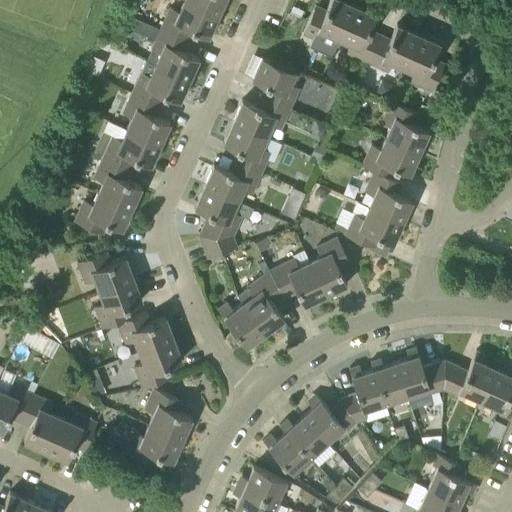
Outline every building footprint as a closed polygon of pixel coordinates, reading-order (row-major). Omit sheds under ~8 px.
[(160,28),(183,38),(188,28),(208,36),(217,15),(184,0),(183,0),(179,11),(170,7),(160,28)] [(184,0),(217,15),(224,0),(184,0)] [(327,33),(339,38),(354,5),(343,0),(329,0),(323,14),(313,10),(303,33),(324,42),(327,33)] [(377,39),(367,34),(376,14),(354,5),(339,38),(350,44),(346,52),(367,62),(377,39)] [(127,26),(138,31),(143,20),(132,15),(127,26)] [(392,62),(403,67),(418,33),(396,24),(388,43),(377,39),(367,62),(388,71),(392,62)] [(179,48),(183,38),(160,28),(151,48),(160,52),(155,64),(189,79),(198,57),(179,48)] [(418,33),(403,67),(414,72),(410,81),(431,90),(442,67),(431,63),(440,43),(418,33)] [(271,87),(266,97),(289,108),(299,87),(290,83),(295,71),(261,56),(251,78),(271,87)] [(132,92),(155,102),(159,92),(179,100),(189,79),(155,64),(150,75),(141,71),(132,92)] [(150,113),(155,102),(132,92),(122,113),(131,116),(126,128),(160,143),(170,121),(150,113)] [(289,108),(266,97),(262,108),(242,99),(232,120),(266,136),(271,124),(280,128),(289,108)] [(390,125),(385,136),(419,152),(428,130),(409,121),(414,110),(391,100),(381,121),(390,125)] [(223,142),(242,151),(238,161),(261,172),(270,151),(261,147),(266,136),(232,120),(223,142)] [(103,156),(126,166),(131,156),(150,165),(160,143),(126,128),(121,139),(112,135),(103,156)] [(419,152),(385,136),(380,148),(371,144),(362,165),(373,170),(374,169),(385,175),(389,165),(409,173),(419,152)] [(315,144),(310,156),(321,161),(326,149),(315,144)] [(126,166),(103,156),(94,177),(102,181),(97,192),(131,207),(141,185),(121,177),(126,166)] [(238,161),(233,172),(213,163),(204,185),(238,200),(243,189),(251,193),(261,172),(238,161)] [(368,206),(402,221),(412,199),(392,191),(397,180),(385,175),(374,169),(373,170),(364,191),(373,194),(368,206)] [(204,223),(199,235),(232,236),(241,215),(233,211),(238,200),(204,185),(194,206),(213,215),(209,225),(204,223)] [(292,186),(287,196),(301,202),(305,192),(292,186)] [(313,200),(318,201),(322,199),(324,195),(322,190),(317,189),(313,191),(311,195),(313,200)] [(131,207),(97,192),(92,203),(83,199),(74,220),(97,230),(102,220),(122,229),(131,207)] [(402,221),(368,206),(357,201),(352,212),(354,213),(345,234),(368,244),(373,234),(392,243),(402,221)] [(232,236),(199,235),(203,246),(208,244),(213,255),(236,246),(232,236)] [(347,259),(336,236),(316,246),(320,255),(309,260),(325,294),(346,284),(337,264),(347,259)] [(94,279),(99,291),(133,278),(125,255),(105,263),(101,252),(77,261),(85,283),(94,279)] [(303,304),(325,294),(309,260),(298,266),(294,258),(269,270),(282,292),(294,285),(303,304)] [(263,273),(269,270),(264,260),(258,264),(263,273)] [(265,331),(284,317),(271,300),(282,292),(269,270),(246,287),(252,294),(243,301),(265,331)] [(117,322),(126,318),(122,307),(142,300),(133,278),(99,291),(103,302),(94,306),(102,327),(117,322)] [(233,309),(227,301),(218,308),(246,346),(265,331),(243,301),(233,309)] [(134,339),(139,351),(173,338),(165,316),(145,323),(141,312),(126,318),(117,322),(125,343),(134,339)] [(54,355),(61,343),(50,337),(43,350),(54,355)] [(173,338),(139,351),(143,362),(134,366),(142,387),(166,378),(162,367),(182,360),(173,338)] [(443,388),(445,359),(422,366),(417,350),(407,353),(408,356),(396,360),(407,395),(429,388),(430,392),(438,389),(443,388)] [(445,359),(443,388),(457,394),(458,390),(479,399),(494,367),(482,361),(484,358),(474,353),(467,369),(445,359)] [(126,355),(86,367),(93,392),(134,380),(126,355)] [(372,364),(385,402),(407,395),(396,360),(383,365),(381,361),(372,364)] [(363,409),(385,402),(372,364),(371,365),(373,368),(361,372),(360,368),(350,372),(358,392),(341,398),(355,421),(365,417),(363,409)] [(499,413),(510,418),(511,413),(511,389),(510,389),(511,385),(511,370),(508,368),(506,372),(494,367),(479,399),(501,409),(499,413)] [(22,416),(32,392),(11,383),(7,392),(0,388),(0,429),(2,431),(11,411),(22,416)] [(134,417),(149,424),(182,439),(192,417),(172,408),(177,397),(154,387),(144,408),(139,405),(134,417)] [(438,389),(430,392),(434,404),(441,401),(438,389)] [(53,402),(39,396),(32,392),(22,416),(32,420),(23,440),(45,450),(60,416),(49,411),(53,402)] [(341,398),(329,409),(317,396),(309,402),(312,405),(303,414),(327,440),(344,425),(347,428),(355,421),(341,398)] [(71,421),(60,416),(45,450),(67,459),(75,439),(86,444),(96,421),(75,412),(71,421)] [(283,427),(309,456),(327,440),(303,414),(292,423),(290,420),(283,427)] [(500,438),(506,424),(495,419),(489,433),(500,438)] [(182,439),(149,424),(143,435),(134,431),(125,452),(148,462),(153,451),(172,460),(182,439)] [(396,439),(407,436),(403,424),(392,427),(396,439)] [(292,472),(309,456),(283,427),(282,428),(284,431),(276,438),(273,436),(265,443),(292,472)] [(476,483),(456,474),(461,464),(437,453),(432,464),(436,466),(427,487),(459,502),(465,490),(468,492),(472,483),(476,484),(476,483)] [(236,483),(276,500),(285,479),(253,465),(247,477),(244,476),(240,484),(236,483)] [(371,471),(364,479),(373,488),(381,480),(371,471)] [(342,476),(335,484),(344,493),(352,485),(342,476)] [(366,495),(373,488),(364,479),(356,486),(366,495)] [(234,507),(245,511),(270,511),(276,500),(236,483),(236,484),(239,485),(236,494),(239,495),(234,507)] [(337,501),(344,493),(335,484),(327,491),(337,501)] [(427,487),(417,508),(426,511),(454,511),(459,502),(427,487)] [(0,510),(0,511),(26,511),(31,500),(10,491),(1,510),(0,510)] [(52,511),(53,510),(31,500),(26,511),(52,511)]
